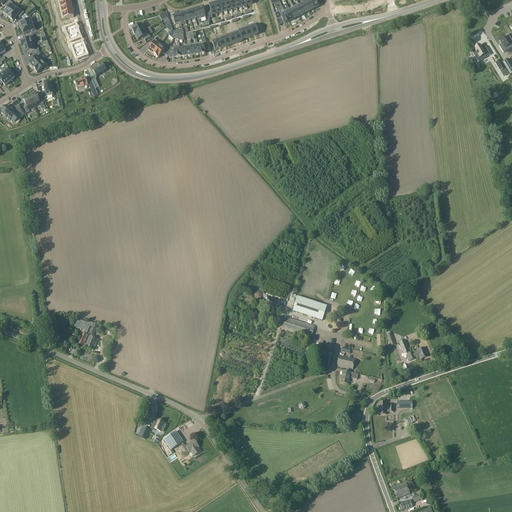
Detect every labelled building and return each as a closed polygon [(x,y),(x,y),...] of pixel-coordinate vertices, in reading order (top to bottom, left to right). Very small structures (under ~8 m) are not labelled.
[(234,0),(228,0),(229,0),(231,10),(236,9),(234,0)] [(313,9),(308,0),(304,3),(308,12),(313,9)] [(318,7),(315,1),(316,0),(308,0),(313,9),(318,7)] [(7,9),(3,14),(4,15),(4,16),(7,18),(7,17),(8,18),(15,9),(10,5),(11,4),(8,1),(8,2),(4,6),(7,9)] [(308,12),(304,3),(304,4),(300,6),(299,4),(298,4),(304,14),(308,12)] [(298,4),(294,7),(299,17),(304,14),(298,4)] [(202,7),(197,9),(200,19),(205,18),(202,7)] [(289,10),(294,19),(299,17),(294,7),(293,7),(294,8),(289,10)] [(15,9),(8,18),(13,22),(17,16),(20,18),(23,13),(21,11),(20,12),(15,9)] [(28,17),(36,11),(34,9),(26,15),(28,17)] [(192,11),(195,19),(199,17),(200,19),(197,9),(192,11)] [(284,11),(284,12),(289,22),(294,19),(289,10),(290,11),(285,14),(284,11)] [(284,24),(289,22),(284,12),(279,14),(278,12),(275,14),(276,20),(281,18),(284,24)] [(178,15),(181,25),(186,24),(183,14),(178,15)] [(181,25),(178,15),(173,17),(175,25),(180,23),(181,25)] [(32,25),(30,19),(19,24),(20,25),(19,25),(20,29),(21,28),(21,29),(32,25)] [(146,30),(144,24),(145,24),(143,21),(136,24),(138,27),(132,30),(134,36),(146,30)] [(254,24),(249,26),(252,37),(258,35),(254,24)] [(34,31),(32,25),(21,29),(24,35),(30,32),(32,35),(37,33),(36,30),(34,31)] [(69,25),(64,27),(65,30),(67,29),(69,35),(79,31),(76,25),(70,28),(69,25)] [(249,26),(243,28),(247,39),(252,37),(249,26)] [(238,30),(238,31),(242,40),(243,40),(247,39),(243,28),(238,30)] [(150,38),(146,30),(134,36),(135,36),(137,41),(143,38),(145,41),(150,38)] [(71,40),(69,41),(70,44),(76,42),(75,39),(81,37),(79,31),(69,35),(71,40)] [(238,31),(233,33),(237,43),(242,41),(242,40),(238,31)] [(233,33),(227,35),(231,45),(237,43),(233,33)] [(227,35),(222,37),(226,47),(231,45),(227,35)] [(502,44),(499,46),(503,53),(511,47),(511,40),(509,35),(505,38),(505,37),(500,40),(502,44)] [(28,40),(20,42),(22,48),(34,45),(35,45),(33,39),(34,39),(33,36),(27,37),(28,40)] [(222,37),(217,38),(221,49),(226,47),(222,37)] [(217,38),(211,41),(215,51),(221,49),(217,38)] [(153,55),(161,44),(154,39),(150,44),(152,45),(148,51),(153,55)] [(202,43),(197,44),(198,55),(205,54),(204,46),(207,46),(205,39),(201,39),(202,43)] [(76,42),(70,44),(71,47),(74,46),(76,52),(85,49),(83,42),(77,44),(76,42)] [(168,50),(161,44),(153,55),(158,59),(162,53),(164,55),(168,50)] [(34,45),(22,48),(22,49),(24,54),(32,52),(33,56),(39,53),(38,50),(35,51),(34,45)] [(170,48),(167,57),(174,56),(174,58),(181,57),(179,48),(180,48),(179,46),(173,47),(170,48)] [(475,50),(471,52),(478,63),(490,55),(485,47),(482,49),(480,46),(474,49),(475,50)] [(85,49),(76,52),(78,57),(87,54),(85,49)] [(35,59),(29,64),(33,69),(41,62),(43,60),(39,56),(40,55),(39,53),(33,56),(35,59)] [(511,65),(508,59),(502,62),(510,75),(511,73),(511,65)] [(499,60),(494,63),(500,72),(505,69),(499,60)] [(41,62),(33,69),(37,74),(42,70),(45,67),(41,62)] [(95,68),(92,70),(96,77),(106,71),(102,64),(99,66),(98,65),(95,67),(95,68)] [(1,68),(0,69),(0,70),(1,72),(10,82),(14,79),(6,68),(3,70),(1,68)] [(0,80),(5,86),(10,82),(1,72),(0,73),(0,80)] [(78,81),(74,82),(77,89),(88,86),(89,85),(92,93),(96,91),(95,89),(92,82),(87,84),(85,77),(78,80),(78,81)] [(45,92),(42,93),(43,98),(47,98),(46,97),(52,96),(52,92),(53,91),(52,87),(51,87),(50,84),(44,85),(45,92)] [(44,106),(41,100),(38,101),(35,93),(29,96),(34,107),(40,105),(41,107),(44,106)] [(34,107),(29,96),(23,99),(26,107),(24,108),(26,114),(29,112),(28,110),(34,107)] [(7,106),(1,113),(5,116),(4,116),(5,117),(6,118),(7,118),(8,119),(8,120),(9,120),(10,121),(10,122),(10,121),(12,122),(16,118),(17,116),(19,115),(20,117),(24,115),(19,107),(13,111),(11,109),(10,110),(7,106)] [(326,307),(298,297),(293,312),(322,321),(326,307)] [(311,339),(315,327),(285,317),(281,329),(311,339)] [(80,321),(77,327),(84,330),(83,334),(78,344),(82,345),(86,335),(88,332),(87,331),(90,325),(80,321)] [(90,325),(92,325),(88,334),(93,336),(97,326),(95,325),(92,324),(93,323),(91,323),(90,325)] [(391,346),(395,345),(390,332),(386,333),(391,346)] [(97,340),(89,336),(85,347),(93,350),(97,340)] [(327,343),(325,351),(332,353),(333,345),(334,341),(332,341),(332,340),(328,339),(327,343)] [(404,340),(398,343),(403,354),(406,353),(407,355),(406,355),(409,361),(416,359),(415,358),(419,356),(420,360),(428,357),(424,348),(417,351),(413,353),(413,352),(410,354),(404,340)] [(323,342),(317,341),(313,356),(319,357),(317,364),(330,367),(333,354),(321,351),(323,342)] [(339,356),(337,366),(348,369),(347,372),(349,373),(350,369),(352,370),(355,359),(339,356)] [(341,376),(340,383),(348,385),(349,378),(352,378),(352,379),(356,380),(358,375),(350,373),(349,373),(347,372),(343,371),(341,376)] [(386,403),(378,403),(378,415),(386,415),(386,410),(389,410),(389,412),(393,412),(393,406),(388,406),(386,406),(386,403)] [(154,419),(150,429),(154,431),(155,429),(160,432),(160,431),(163,432),(167,425),(164,424),(164,423),(158,420),(158,421),(157,422),(155,421),(155,420),(154,419)] [(145,440),(150,430),(143,427),(139,437),(145,440)] [(175,431),(163,439),(171,450),(182,442),(175,431)] [(183,443),(180,444),(186,453),(188,451),(190,453),(191,453),(193,456),(200,452),(198,448),(199,447),(194,441),(185,447),(183,443)] [(409,494),(406,484),(393,489),(397,498),(409,494)] [(410,500),(400,504),(402,511),(413,507),(410,500)]
